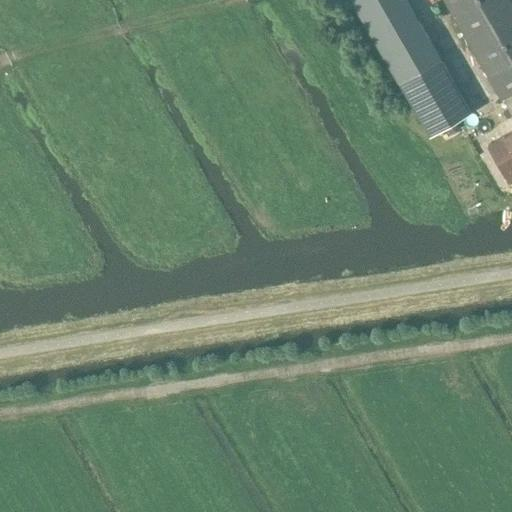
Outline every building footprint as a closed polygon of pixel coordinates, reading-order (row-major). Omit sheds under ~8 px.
[(349,0),(389,67),(431,42),(405,0),(349,0)] [(511,6),(508,0),(442,0),(500,101),(502,100),(511,94),(511,6)] [(431,42),(389,67),(398,83),(440,59),(431,42)] [(471,114),(440,59),(398,83),(403,92),(428,137),(471,114)] [(511,116),(511,131),(486,146),(508,184),(511,182),(511,94),(502,100),(511,116)] [(476,126),(465,133),(469,139),(480,132),(476,126)]
